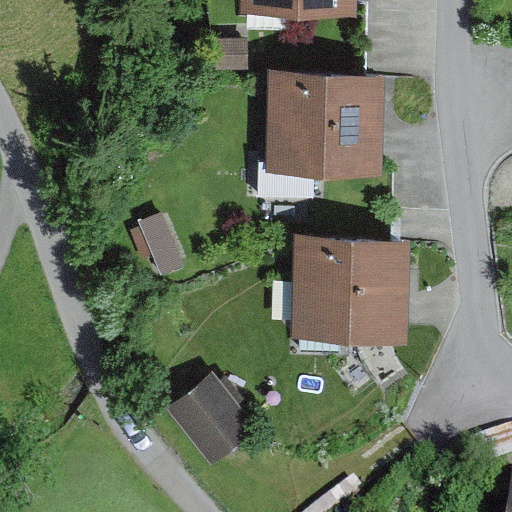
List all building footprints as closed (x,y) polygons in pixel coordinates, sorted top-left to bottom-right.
[(240,0),(240,8),(248,8),(247,26),(292,27),(292,9),(358,11),(357,0),(240,0)] [(247,35),(215,35),(216,68),(248,67),(247,35)] [(266,76),(267,156),(258,156),(257,191),(312,192),(312,168),(382,169),(378,78),(266,76)] [(162,209),(139,219),(161,273),(185,264),(162,209)] [(408,240),(294,236),(292,332),(298,332),(298,347),(340,348),(340,334),(409,335),(410,304),(408,240)] [(212,368),(166,404),(211,461),(258,424),(239,401),(245,396),(226,372),(220,378),(212,368)]
